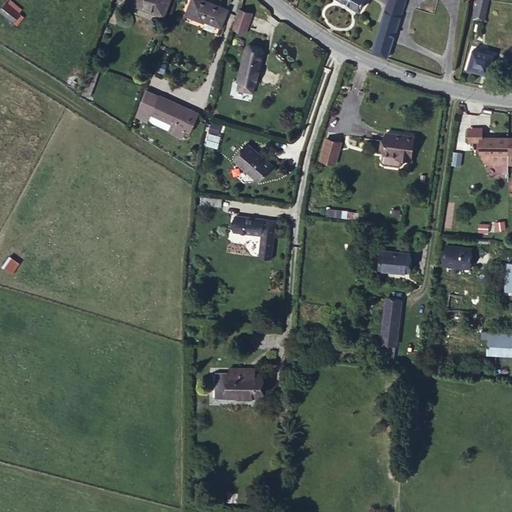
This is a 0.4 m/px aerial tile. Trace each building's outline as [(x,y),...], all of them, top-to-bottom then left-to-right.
[(201,9),(219,18),(223,0),(181,0),(180,3),(199,11),(201,9)] [(240,0),(236,0),(229,18),(241,24),(250,5),(240,0)] [(383,0),(370,48),(387,55),(402,0),(383,0)] [(484,0),(473,0),(469,21),(479,23),(484,0)] [(8,2),(0,13),(18,26),(26,14),(8,2)] [(252,75),(263,40),(248,35),(237,69),(252,75)] [(79,51),(66,81),(75,86),(88,54),(79,51)] [(488,57),(469,53),(466,70),(485,75),(488,57)] [(252,75),(237,69),(234,78),(249,83),(252,75)] [(138,77),(128,104),(139,110),(140,108),(142,102),(168,115),(165,121),(174,126),(178,119),(185,102),(138,77)] [(142,102),(140,108),(165,121),(168,115),(142,102)] [(191,104),(185,102),(178,119),(183,121),(191,104)] [(406,125),(378,121),(374,150),(377,152),(391,155),(394,153),(394,147),(402,148),(406,125)] [(314,147),(328,151),(335,130),(320,126),(314,147)] [(477,137),(478,134),(478,126),(466,126),(466,137),(477,137)] [(244,169),(259,155),(238,132),(223,146),(244,169)] [(511,133),(478,134),(477,137),(478,151),(486,151),(487,161),(511,160),(511,133)] [(486,151),(478,151),(479,156),(484,161),(487,161),(486,151)] [(202,196),(203,188),(195,186),(194,195),(202,196)] [(215,190),(203,188),(202,196),(213,198),(215,190)] [(235,203),(233,219),(258,223),(260,208),(261,207),(235,203)] [(253,247),(267,250),(275,210),(261,207),(260,208),(258,223),(253,247)] [(375,260),(404,264),(406,246),(377,242),(375,260)] [(442,242),(441,265),(470,266),(471,244),(442,242)] [(8,256),(2,266),(12,272),(18,262),(8,256)] [(379,334),(394,336),(398,292),(383,290),(379,334)] [(486,339),(485,355),(511,355),(511,330),(481,329),(481,339),(486,339)] [(224,378),(255,380),(256,359),(250,359),(251,352),(227,350),(227,357),(224,357),(224,378)] [(408,428),(417,428),(418,411),(409,410),(408,428)]
